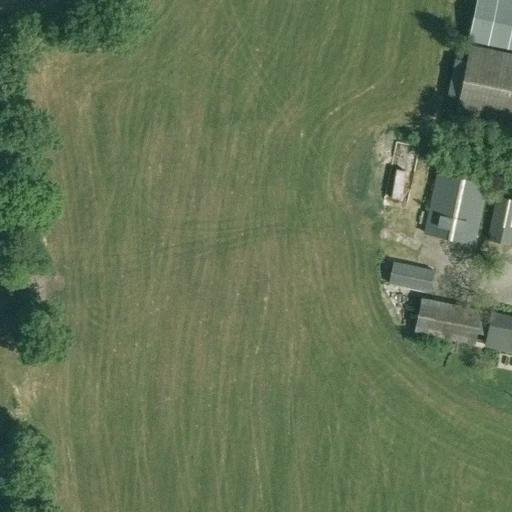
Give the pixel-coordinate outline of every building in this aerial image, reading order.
[(511,55),(470,46),(456,112),(511,123),(511,55)] [(407,190),(412,168),(398,165),(393,187),(407,190)] [(423,233),(474,245),(486,185),(436,173),(423,233)] [(490,240),(511,244),(511,237),(511,198),(499,196),(490,240)] [(388,283),(429,292),(434,271),(393,262),(388,283)] [(415,331),(475,343),(481,311),(421,299),(415,331)] [(483,345),(511,350),(511,317),(489,312),(483,345)]
